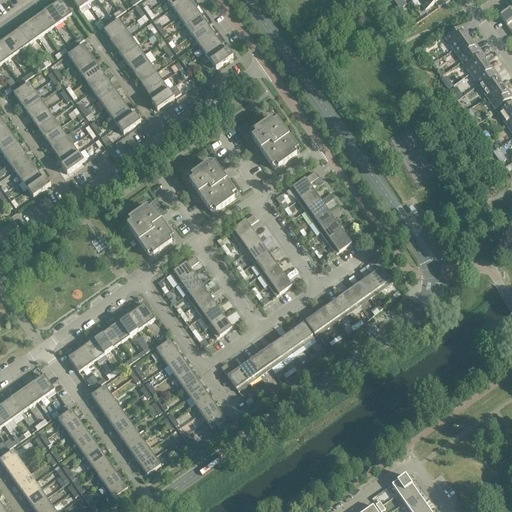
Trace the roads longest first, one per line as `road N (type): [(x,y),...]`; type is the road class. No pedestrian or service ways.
road 1 (residential): [(0,246),(261,63)]
road 2 (residential): [(259,198),(325,153),(261,63)]
road 3 (residential): [(0,376),(140,280)]
